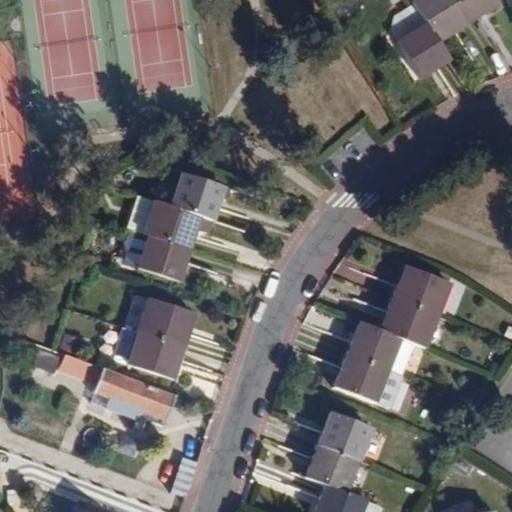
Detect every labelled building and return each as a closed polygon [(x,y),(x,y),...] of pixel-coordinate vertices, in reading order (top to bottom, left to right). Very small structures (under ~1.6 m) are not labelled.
[(189,0),(19,0),(34,134),(203,115),(189,0)] [(425,24),(436,42),(465,24),(449,0),(414,0),(411,2),(412,5),(425,24)] [(449,0),(465,24),(493,6),(489,0),(449,0)] [(387,32),(395,43),(425,24),(412,5),(393,18),(387,32)] [(436,42),(425,24),(395,43),(394,44),(418,80),(448,61),(436,42)] [(178,175),(168,207),(209,221),(219,187),(178,175)] [(209,221),(168,207),(150,202),(140,235),(146,238),(185,250),(192,229),(205,233),(209,221)] [(175,282),(185,250),(146,238),(136,270),(175,282)] [(402,266),(390,297),(434,315),(446,283),(402,266)] [(377,331),(397,339),(421,348),(434,315),(390,297),(377,331)] [(147,299),(136,333),(181,348),(192,314),(147,299)] [(345,356),(385,371),(397,339),(377,331),(357,324),(345,356)] [(181,348),(136,333),(122,329),(111,361),(170,380),(181,348)] [(58,339),(53,352),(64,356),(69,343),(58,339)] [(158,426),(169,396),(64,356),(53,352),(48,349),(34,344),(27,362),(30,367),(54,377),(51,383),(83,395),(85,391),(91,394),(88,403),(139,423),(140,419),(158,426)] [(385,371),(345,356),(332,388),(372,403),(385,371)] [(64,396),(58,410),(70,414),(76,401),(64,396)] [(325,414),(314,444),(354,459),(366,429),(325,414)] [(301,476),(320,484),(341,492),(354,459),(314,444),(301,476)] [(5,455),(0,472),(0,474),(23,481),(29,462),(5,455)] [(182,459),(171,489),(185,494),(196,464),(182,459)] [(354,511),(359,499),(341,492),(320,484),(308,511),(354,511)]
